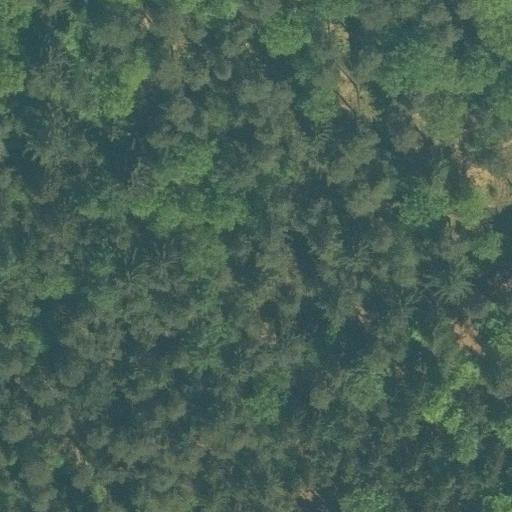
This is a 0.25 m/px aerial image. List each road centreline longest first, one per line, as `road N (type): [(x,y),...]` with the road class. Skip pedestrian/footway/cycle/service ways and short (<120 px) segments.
road 1 (track): [(342,0),(445,288)]
road 2 (track): [(445,288),(511,422)]
